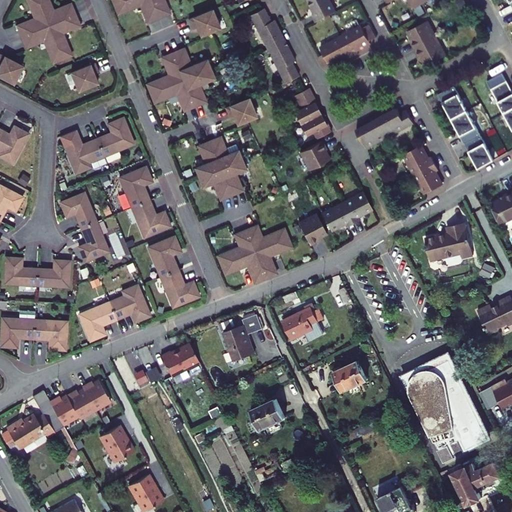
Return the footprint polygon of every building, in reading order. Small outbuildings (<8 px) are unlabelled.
[(49,25),(38,0),(27,0),(35,18),(17,25),(22,36),(49,25)] [(71,3),(53,10),(49,0),(38,0),(49,25),(76,14),(71,3)] [(159,18),(151,0),(125,0),(114,5),(118,14),(140,5),(148,22),(159,18)] [(151,0),(159,18),(170,13),(164,0),(151,0)] [(315,23),(336,12),(329,0),(308,0),(315,14),(312,15),(315,23)] [(285,40),(274,19),(271,21),(264,8),(250,15),(267,49),(285,40)] [(213,9),(189,19),(193,29),(198,27),(201,36),(220,28),(213,9)] [(72,55),(69,48),(63,33),(80,26),(76,14),(49,25),(62,59),(64,58),(72,55)] [(437,39),(428,21),(407,32),(412,41),(410,42),(415,50),(437,39)] [(376,38),(369,24),(363,28),(362,26),(347,34),(341,37),(352,57),(359,54),(357,51),(371,43),(370,41),(376,38)] [(62,59),(49,25),(22,36),(26,48),(44,40),(53,63),(62,59)] [(352,57),(341,37),(321,48),(324,55),(330,65),(343,58),(345,61),(352,57)] [(446,56),(437,39),(415,50),(419,59),(421,57),(426,67),(446,56)] [(285,40),(267,49),(285,83),(299,76),(292,63),(296,61),(285,40)] [(207,59),(192,66),(184,48),(173,53),(184,79),(211,69),(207,59)] [(184,79),(173,53),(162,57),(169,75),(147,84),(151,93),(184,79)] [(22,67),(0,55),(0,77),(12,84),(22,67)] [(99,72),(95,62),(72,72),(79,90),(98,83),(95,74),(99,72)] [(211,69),(184,79),(195,106),(207,102),(199,84),(215,78),(211,69)] [(511,88),(503,72),(487,81),(511,127),(511,88)] [(195,106),(184,79),(151,93),(155,103),(177,94),(184,111),(195,106)] [(494,160),(454,85),(439,94),(479,169),(494,160)] [(300,124),(321,113),(315,102),(317,101),(309,88),(306,89),(294,96),(301,109),(294,112),(300,124)] [(249,98),(225,108),(229,117),(234,115),(238,124),(257,116),(249,98)] [(382,112),(375,115),(387,137),(414,123),(407,110),(400,113),(398,108),(384,115),(382,112)] [(317,139),(332,131),(328,124),(327,125),(321,113),(300,124),(307,136),(313,133),(317,139)] [(366,148),(369,147),(387,137),(375,115),(369,119),(370,122),(360,128),(357,130),(366,148)] [(112,132),(97,138),(105,156),(135,143),(124,117),(108,123),(112,132)] [(10,134),(0,128),(0,150),(1,151),(0,152),(0,155),(13,163),(29,133),(14,125),(10,134)] [(105,156),(97,138),(83,144),(79,135),(63,142),(76,173),(92,167),(90,162),(105,156)] [(238,150),(228,154),(221,137),(210,141),(221,168),(242,159),(238,150)] [(301,152),(310,170),(330,159),(326,150),(328,149),(323,140),(301,152)] [(221,168),(210,141),(198,146),(206,163),(195,168),(199,177),(221,168)] [(414,174),(436,163),(432,156),(429,158),(422,145),(404,154),(414,174)] [(246,169),(242,159),(221,168),(232,195),(243,190),(236,173),(246,169)] [(439,170),(436,163),(414,174),(425,194),(443,184),(436,172),(439,170)] [(120,177),(132,207),(150,200),(144,185),(153,181),(146,166),(120,177)] [(232,195),(221,168),(199,177),(203,186),(213,182),(221,200),(232,195)] [(1,184),(0,184),(0,220),(2,222),(10,207),(18,212),(26,197),(1,184)] [(73,214),(79,229),(97,221),(85,191),(58,202),(65,218),(73,214)] [(343,203),(353,223),(360,219),(359,216),(373,209),(363,192),(343,203)] [(511,192),(504,196),(505,198),(491,205),(501,225),(511,219),(511,192)] [(150,200),(132,207),(145,237),(171,226),(165,211),(156,214),(150,200)] [(346,227),(353,223),(343,203),(322,213),(331,231),(345,224),(346,227)] [(316,213),(298,222),(311,245),(319,241),(319,239),(328,235),(316,213)] [(97,221),(79,229),(85,243),(77,247),(83,262),(110,252),(97,221)] [(425,239),(431,261),(461,253),(462,258),(474,255),(467,228),(466,229),(465,222),(447,226),(449,233),(447,233),(448,236),(439,238),(438,236),(425,239)] [(285,228),(262,237),(257,225),(246,230),(255,251),(288,237),(285,228)] [(255,251),(246,230),(235,234),(240,246),(218,255),(221,265),(255,251)] [(148,246),(161,277),(179,269),(173,255),(181,251),(175,236),(148,246)] [(288,237),(255,251),(266,278),(277,273),(270,256),(292,247),(288,237)] [(141,244),(132,248),(141,269),(150,266),(141,244)] [(266,278),(255,251),(221,265),(225,274),(248,265),(255,283),(266,278)] [(4,283),(37,285),(38,265),(22,265),(23,255),(6,254),(4,283)] [(38,265),(37,285),(70,286),(71,258),(55,257),(54,266),(38,265)] [(179,269),(161,277),(173,307),(200,296),(194,280),(185,284),(179,269)] [(124,295),(110,301),(117,319),(132,313),(135,322),(151,315),(138,284),(123,290),(124,295)] [(345,287),(339,290),(345,302),(351,299),(345,287)] [(298,298),(296,291),(283,296),(286,302),(298,298)] [(511,296),(511,295),(498,302),(499,305),(493,308),(491,304),(479,311),(491,335),(501,330),(500,329),(508,324),(511,325),(511,324),(511,296)] [(117,319),(110,301),(80,314),(90,340),(106,334),(102,325),(117,319)] [(307,309),(283,320),(292,339),(305,333),(308,340),(324,333),(318,321),(324,319),(319,309),(316,310),(312,303),(305,307),(307,309)] [(20,318),(2,317),(1,346),(18,347),(18,337),(34,338),(35,319),(36,310),(20,310),(20,318)] [(249,334),(263,329),(257,314),(256,314),(245,319),(243,319),(245,324),(223,332),(226,340),(224,341),(228,352),(231,351),(234,361),(255,353),(251,343),(250,343),(248,338),(250,337),(249,334)] [(68,321),(35,319),(34,338),(50,339),(49,349),(66,350),(68,321)] [(200,362),(190,342),(171,352),(170,351),(161,355),(172,377),(200,362)] [(490,440),(493,439),(471,394),(453,357),(450,350),(400,375),(414,403),(434,443),(435,443),(438,448),(437,448),(444,463),(455,458),(454,456),(455,456),(456,457),(466,452),(490,440)] [(342,391),(368,379),(359,361),(334,373),(342,391)] [(156,366),(145,371),(151,382),(162,377),(156,366)] [(511,380),(508,382),(506,379),(492,387),(501,403),(504,409),(511,404),(511,380)] [(82,386),(84,389),(96,410),(111,401),(99,380),(93,384),(91,385),(89,382),(82,386)] [(492,387),(480,393),(489,410),(501,403),(492,387)] [(63,425),(43,389),(33,396),(43,414),(37,418),(34,413),(18,423),(17,421),(7,427),(8,430),(2,434),(11,448),(10,449),(12,453),(21,448),(46,432),(48,437),(64,427),(63,425)] [(74,391),(67,395),(79,416),(80,419),(96,410),(84,389),(78,392),(76,394),(74,391)] [(50,401),(63,425),(79,416),(67,395),(61,398),(59,400),(57,397),(50,401)] [(277,399),(251,411),(260,429),(285,417),(277,399)] [(383,423),(381,418),(355,429),(358,437),(375,430),(374,428),(383,423)] [(100,436),(115,462),(134,451),(127,439),(126,440),(123,435),(124,435),(119,425),(100,436)] [(25,455),(21,448),(12,453),(10,449),(8,450),(13,459),(25,455)] [(300,464),(297,456),(288,460),(292,468),(300,464)] [(455,472),(469,504),(482,498),(479,492),(486,488),(483,483),(501,475),(495,462),(478,470),(474,463),(455,472)] [(266,479),(262,472),(257,474),(261,481),(266,479)] [(129,485),(144,511),(163,500),(156,488),(155,489),(152,484),(153,483),(148,474),(129,485)] [(402,486),(378,498),(384,511),(385,511),(388,510),(389,511),(415,511),(416,511),(413,504),(411,505),(402,486)] [(82,511),(75,499),(50,511),(82,511)]
